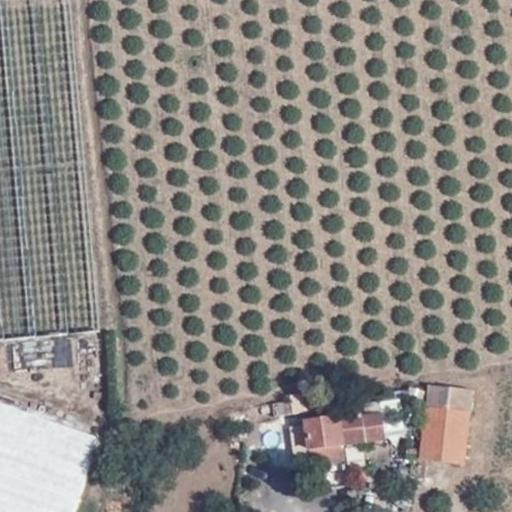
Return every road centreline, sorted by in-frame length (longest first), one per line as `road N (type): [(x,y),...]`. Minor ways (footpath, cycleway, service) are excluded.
road 1 (track): [(83,0),(125,424),(511,365)]
road 2 (track): [(125,424),(109,436),(76,398),(0,372)]
road 3 (track): [(455,511),(503,393),(511,389)]
